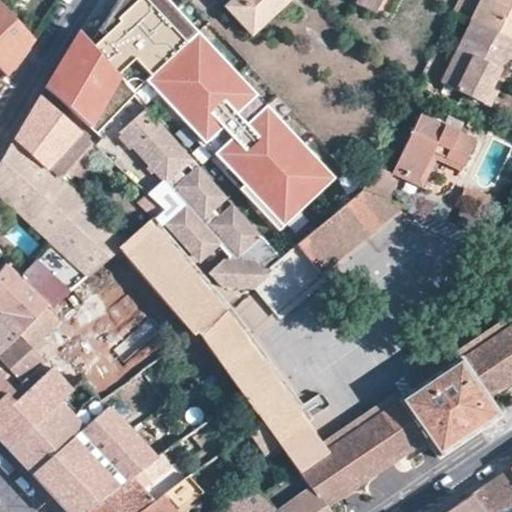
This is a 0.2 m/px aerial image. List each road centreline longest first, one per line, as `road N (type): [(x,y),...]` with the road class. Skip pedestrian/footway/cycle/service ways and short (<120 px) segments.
road 1 (residential): [(0,135),(83,0)]
road 2 (tertiary): [(511,440),(404,511)]
